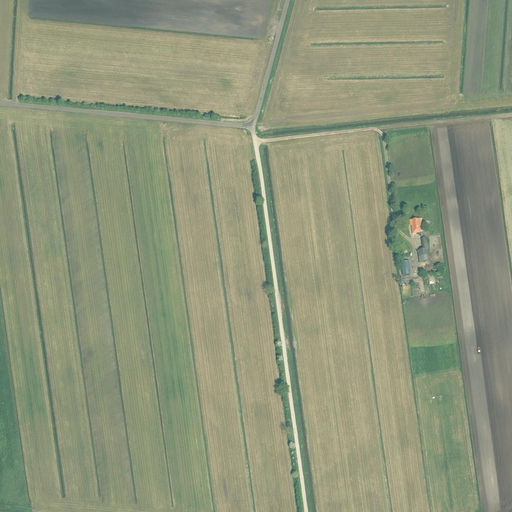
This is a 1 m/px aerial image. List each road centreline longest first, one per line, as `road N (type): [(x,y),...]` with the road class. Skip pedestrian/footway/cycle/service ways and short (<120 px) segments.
road 1 (track): [(305,511),(250,124)]
road 2 (unclassified): [(0,104),(246,126),(287,0)]
road 3 (track): [(255,140),(511,115)]
road 4 (track): [(376,128),(393,219),(413,243)]
